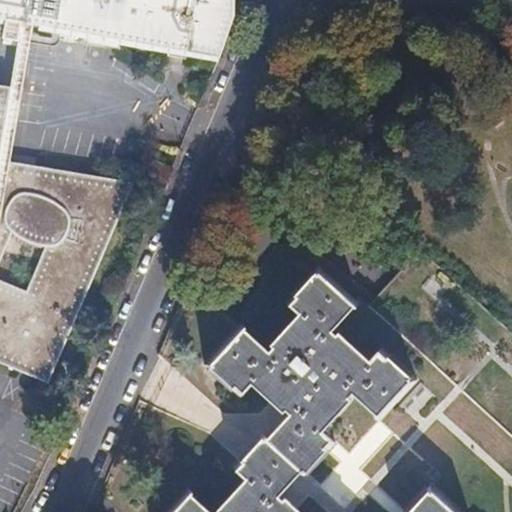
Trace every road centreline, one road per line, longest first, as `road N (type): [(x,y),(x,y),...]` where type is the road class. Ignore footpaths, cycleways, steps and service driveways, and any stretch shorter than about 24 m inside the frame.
road 1 (residential): [(64,511),(281,0)]
road 2 (unknown): [(226,131),(90,103),(0,63)]
